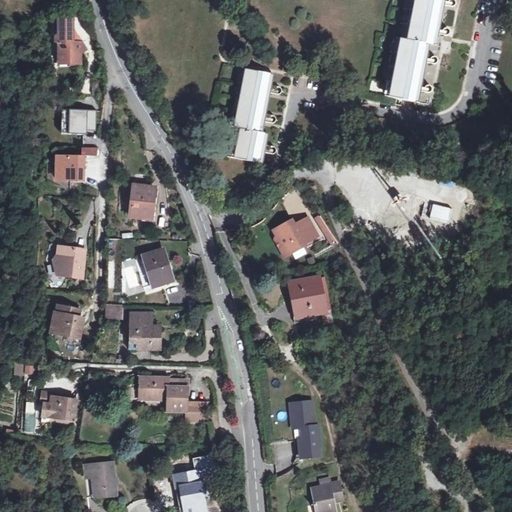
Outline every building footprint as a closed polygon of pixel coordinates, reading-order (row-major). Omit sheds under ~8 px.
[(434,45),(441,0),(414,0),(407,40),(400,39),(389,97),(415,102),(427,43),(434,45)] [(72,19),(58,20),(59,56),(69,56),(69,62),(80,62),(80,50),(84,47),(81,42),(73,42),(72,19)] [(448,28),(440,27),(438,34),(445,36),(446,36),(447,36),(448,36),(449,35),(450,34),(450,33),(450,32),(450,31),(450,30),(449,29),(448,28)] [(436,57),(427,55),(426,62),(434,64),(435,64),(436,64),(437,63),(438,62),(438,60),(438,59),(437,58),(436,57)] [(259,133),(271,74),(245,69),(234,128),(239,129),(234,159),(260,163),(265,134),(259,133)] [(430,86),(422,84),(420,92),(429,93),(430,93),(431,93),(432,92),(432,91),(433,89),(432,88),(432,87),(431,86),(430,86)] [(280,88),(272,86),(270,93),(279,95),(280,95),(281,94),(282,93),(283,92),(283,91),(282,90),(282,89),(281,88),(280,88)] [(69,134),(70,110),(62,110),(61,134),(69,134)] [(97,111),(70,110),(69,134),(87,134),(87,131),(96,131),(97,111)] [(274,116),(266,114),(264,122),(273,124),(274,123),(275,123),(276,122),(276,121),(277,120),(276,119),(276,117),(275,117),(274,116)] [(275,147),(266,146),(265,153),(273,155),(274,154),(275,154),(276,154),(276,153),(277,152),(277,151),(277,150),(277,149),(276,148),(275,148),(275,147)] [(57,157),(57,180),(84,180),(85,158),(57,157)] [(155,189),(155,187),(134,185),(130,218),(152,220),(154,199),(157,199),(158,189),(155,189)] [(432,203),(429,216),(449,221),(452,208),(432,203)] [(274,239),(281,251),(285,248),(289,255),(306,245),(304,243),(318,235),(308,218),(294,225),(294,224),(288,227),(286,223),(273,231),(276,236),(274,239)] [(108,239),(114,240),(114,237),(118,237),(116,230),(108,230),(108,239)] [(85,250),(60,247),(58,255),(51,266),(57,275),(82,278),(85,250)] [(281,251),(284,257),(289,255),(285,248),(281,251)] [(173,280),(164,251),(145,257),(154,286),(173,280)] [(136,260),(146,292),(152,290),(142,258),(136,260)] [(124,269),(129,290),(140,287),(135,266),(124,269)] [(326,312),(319,278),(290,284),(291,288),(288,288),(296,324),(314,320),(313,315),(326,312)] [(106,304),(106,318),(115,319),(115,314),(112,313),(112,304),(106,304)] [(55,334),(64,336),(80,339),(82,326),(77,325),(79,318),(81,311),(57,306),(54,322),(54,326),(57,326),(55,334)] [(151,330),(151,314),(131,314),(131,342),(139,342),(138,349),(159,350),(160,330),(151,330)] [(26,377),(27,365),(15,364),(14,375),(26,377)] [(207,422),(207,404),(187,403),(188,381),(169,381),(169,379),(140,378),(140,389),(150,389),(149,400),(168,400),(168,409),(186,409),(186,422),(207,422)] [(150,389),(140,389),(140,399),(149,400),(150,389)] [(52,398),(59,399),(60,396),(42,393),(40,405),(45,406),(46,405),(51,406),(52,398)] [(74,421),(77,401),(59,399),(52,398),(51,406),(49,418),(74,421)] [(313,402),(291,404),(294,430),(302,429),(304,440),(300,441),(302,459),(321,457),(320,448),(322,448),(319,426),(316,427),(313,402)] [(46,405),(45,406),(42,425),(48,425),(49,418),(51,406),(46,405)] [(116,496),(113,464),(85,468),(86,478),(94,478),(96,497),(116,496)] [(213,483),(210,466),(202,467),(203,471),(175,476),(177,489),(182,488),(185,506),(204,503),(206,503),(203,485),(213,483)] [(331,486),(334,503),(343,501),(340,484),(331,486)] [(336,511),(334,503),(331,486),(312,489),(316,511),(336,511)] [(204,503),(185,506),(185,511),(195,511),(205,510),(204,503)]
